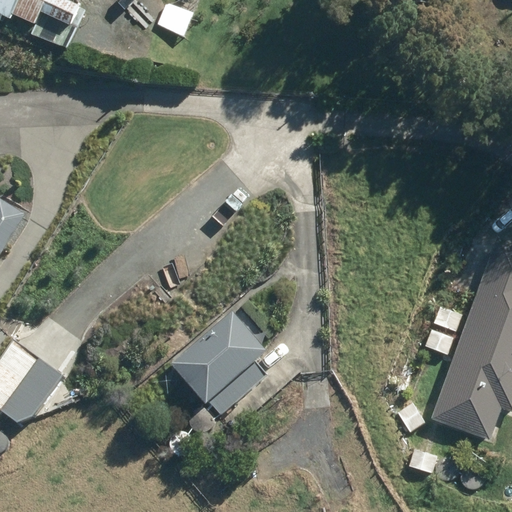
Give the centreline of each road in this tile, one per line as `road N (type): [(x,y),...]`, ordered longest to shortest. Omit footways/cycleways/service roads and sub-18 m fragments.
road 1 (track): [(0,107),(310,112),(463,130),(511,155)]
road 2 (track): [(310,112),(57,336)]
road 3 (track): [(310,112),(312,362)]
road 4 (track): [(0,117),(17,105),(51,144),(46,204),(0,273)]
